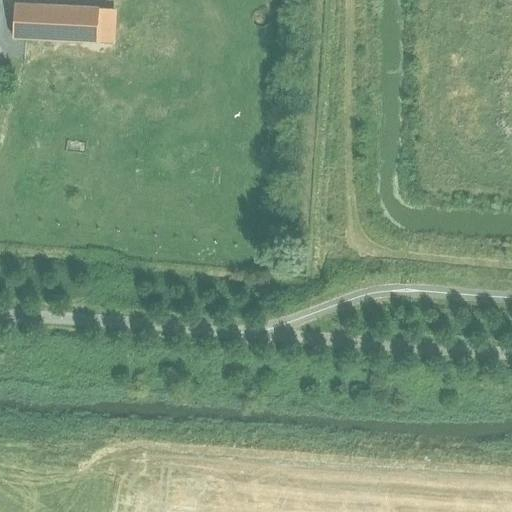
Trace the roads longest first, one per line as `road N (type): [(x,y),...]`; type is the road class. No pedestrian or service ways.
road 1 (unclassified): [(316,339),(0,315)]
road 2 (track): [(511,354),(316,339)]
